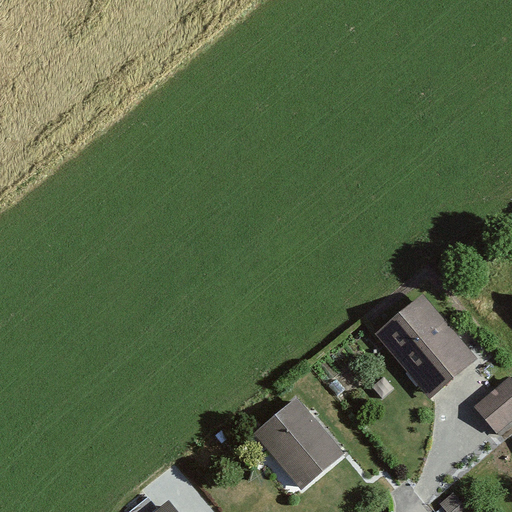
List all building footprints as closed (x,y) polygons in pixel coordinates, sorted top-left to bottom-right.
[(418,291),(370,331),(426,398),(474,358),(418,291)] [(511,381),(506,374),(470,405),(492,432),(511,415),(511,381)] [(290,394),(245,432),(293,489),(339,451),(290,394)] [(453,496),(444,504),(450,511),(458,511),(463,508),(453,496)] [(176,511),(166,498),(148,511),(176,511)]
